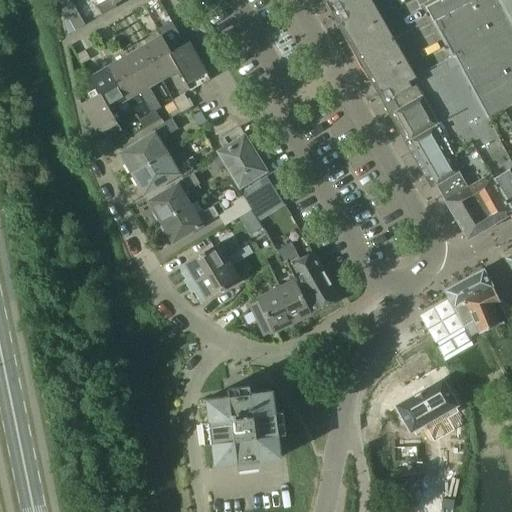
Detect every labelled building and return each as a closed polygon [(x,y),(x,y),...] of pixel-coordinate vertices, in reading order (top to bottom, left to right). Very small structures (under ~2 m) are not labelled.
[(93,0),(98,7),(103,16),(117,8),(114,4),(121,0),(93,0)] [(444,0),(329,0),(376,81),(409,140),(437,125),(415,82),(458,59),(431,9),(446,2),(444,0)] [(444,0),(446,2),(431,9),(458,59),(458,60),(464,74),(478,100),(498,143),(511,166),(511,171),(510,172),(511,174),(511,22),(500,0),(444,0)] [(511,0),(500,0),(511,22),(511,0)] [(85,26),(72,3),(62,8),(68,35),(85,26)] [(170,54),(171,53),(162,37),(143,48),(161,81),(174,74),(176,77),(180,75),(178,71),(180,70),(170,54)] [(188,44),(171,53),(170,54),(180,70),(178,71),(180,75),(186,85),(197,78),(201,86),(209,81),(188,44)] [(145,95),(140,97),(145,106),(155,101),(149,88),(161,81),(143,48),(125,58),(145,95)] [(138,94),(140,97),(145,95),(125,58),(107,68),(126,101),(138,94)] [(458,60),(458,59),(415,82),(437,125),(454,155),(449,157),(458,173),(490,226),(511,213),(511,174),(510,172),(511,171),(511,166),(498,143),(478,100),(464,74),(458,60)] [(89,79),(98,95),(98,94),(108,111),(110,110),(112,114),(115,112),(113,108),(126,101),(107,68),(89,79)] [(186,85),(190,92),(201,86),(197,78),(186,85)] [(98,94),(98,95),(80,105),(102,142),(110,138),(106,130),(117,124),(112,114),(110,110),(108,111),(98,94)] [(145,106),(150,115),(160,109),(155,101),(145,106)] [(201,113),(193,118),(199,126),(206,121),(201,113)] [(132,175),(166,155),(159,141),(178,130),(172,119),(151,132),(153,134),(123,152),(129,162),(126,164),(132,175)] [(121,131),(117,124),(106,130),(110,138),(121,131)] [(454,155),(437,125),(409,140),(436,186),(458,173),(449,157),(454,155)] [(230,148),(218,155),(238,187),(266,172),(264,169),(265,167),(260,160),(258,159),(246,139),(247,138),(241,128),(224,138),(230,148)] [(176,170),(166,155),(132,175),(139,186),(143,184),(148,193),(179,176),(182,180),(194,172),(188,163),(176,170)] [(218,157),(199,169),(202,175),(212,168),(215,174),(224,168),(218,157)] [(458,173),(436,186),(467,240),(490,226),(458,173)] [(160,220),(162,224),(191,206),(184,194),(200,185),(194,176),(151,201),(155,208),(152,209),(154,212),(152,215),(156,221),(160,220)] [(284,206),(267,178),(242,194),(259,221),(284,206)] [(240,217),(251,211),(243,197),(232,204),(233,206),(218,215),(225,227),(240,217)] [(191,206),(162,224),(163,226),(161,229),(164,235),(168,236),(170,238),(172,236),(176,242),(218,217),(213,208),(197,216),(191,206)] [(251,211),(240,217),(255,242),(262,238),(257,230),(261,228),(251,211)] [(255,242),(248,246),(252,254),(259,250),(255,242)] [(289,244),(276,251),(279,255),(284,265),(288,263),(296,280),(313,315),(340,303),(314,255),(299,261),(292,248),(289,244)] [(229,263),(226,259),(218,245),(185,265),(180,268),(191,286),(229,263)] [(248,246),(237,253),(242,261),(252,254),(248,246)] [(237,253),(226,259),(229,263),(191,286),(201,304),(206,301),(240,281),(231,267),(242,261),(237,253)] [(261,269),(266,280),(274,277),(269,265),(261,269)] [(482,269),(444,290),(449,299),(453,305),(464,326),(474,321),(479,332),(480,334),(500,324),(499,323),(511,315),(511,311),(504,297),(499,300),(482,269)] [(279,288),(279,287),(274,277),(266,280),(271,292),(256,298),(257,301),(248,305),(263,337),(272,332),(273,334),(292,325),(275,290),(279,288)] [(279,288),(275,290),(292,325),(313,315),(296,280),(279,287),(279,288)] [(449,299),(422,315),(434,335),(435,337),(436,339),(437,340),(438,341),(464,326),(453,305),(449,299)] [(474,321),(464,326),(470,338),(479,332),(474,321)] [(443,379),(396,405),(402,414),(411,430),(457,404),(443,379)] [(214,467),(281,458),(272,391),(205,400),(214,467)]
